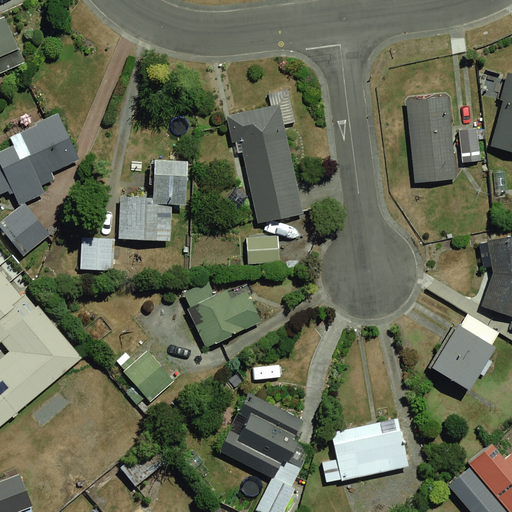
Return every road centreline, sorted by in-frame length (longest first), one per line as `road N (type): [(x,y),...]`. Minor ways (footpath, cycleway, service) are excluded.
road 1 (residential): [(336,20),(367,271)]
road 2 (residential): [(125,0),(158,21),(216,30),(336,20)]
road 3 (residential): [(336,20),(466,0)]
